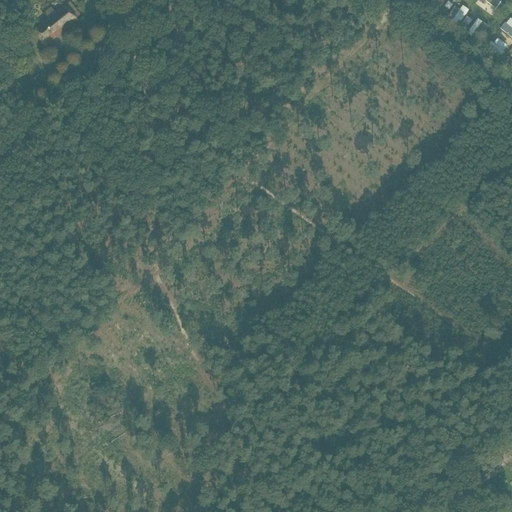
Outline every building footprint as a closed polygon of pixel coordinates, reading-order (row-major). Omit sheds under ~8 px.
[(0,0),(0,13),(2,15),(8,8),(0,0)] [(419,0),(439,12),(446,0),(419,0)] [(494,15),(502,4),(497,0),(479,0),(478,3),(494,15)] [(47,20),(32,32),(38,39),(44,47),(77,22),(77,21),(75,19),(79,17),(69,3),(65,6),(53,16),(49,10),(44,14),(43,15),(47,20)] [(446,17),(455,26),(468,12),(458,3),(446,17)] [(467,16),(464,22),(470,25),(473,19),(467,16)] [(481,41),(489,25),(476,18),(468,34),(481,41)] [(511,24),(508,20),(500,28),(511,40),(511,39),(511,24)] [(487,49),(501,58),(508,47),(494,38),(487,49)] [(498,454),(478,468),(484,476),(504,462),(498,454)]
